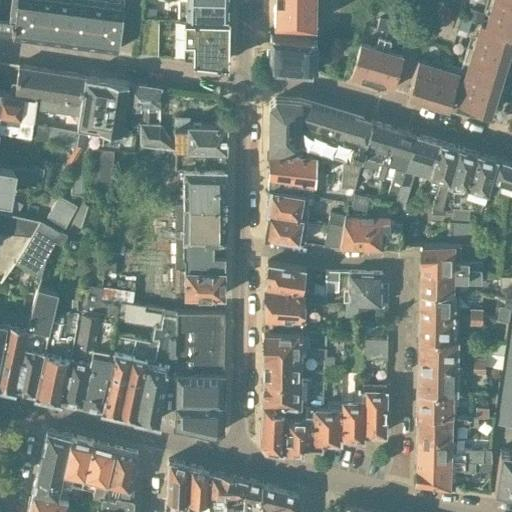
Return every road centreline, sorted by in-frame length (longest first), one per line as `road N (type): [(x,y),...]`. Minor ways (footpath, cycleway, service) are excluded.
road 1 (residential): [(399,497),(399,272),(389,262),(245,248)]
road 2 (residential): [(248,83),(0,49)]
road 3 (residential): [(239,457),(245,248)]
road 4 (residential): [(245,248),(248,83)]
road 5 (residential): [(392,112),(308,85),(248,83)]
road 6 (residential): [(153,438),(30,409)]
road 7 (residential): [(511,148),(392,112)]
